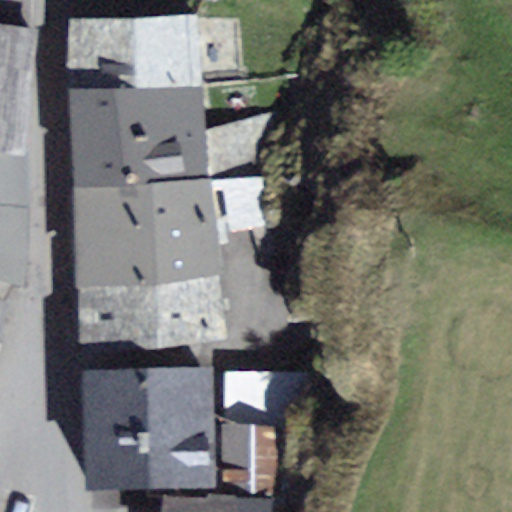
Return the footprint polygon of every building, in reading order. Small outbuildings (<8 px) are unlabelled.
[(79,32),(67,32),(71,96),(200,87),(198,70),(237,67),(233,21),(79,32)] [(0,151),(18,153),(25,89),(27,74),(31,38),(0,34),(0,151)] [(206,179),(200,87),(71,96),(77,175),(78,189),(206,179)] [(0,212),(21,214),(20,206),(18,153),(0,151),(0,212)] [(210,230),(206,179),(78,189),(79,200),(86,291),(214,281),(210,230)] [(0,212),(0,276),(23,284),(21,224),(21,214),(0,212)] [(218,341),(214,281),(86,291),(89,334),(90,350),(218,341)] [(208,436),(206,380),(89,384),(93,488),(210,484),(208,436)] [(274,432),(226,433),(227,493),(275,492),(274,432)] [(265,511),(266,506),(213,501),(212,511),(168,508),(167,511),(265,511)]
